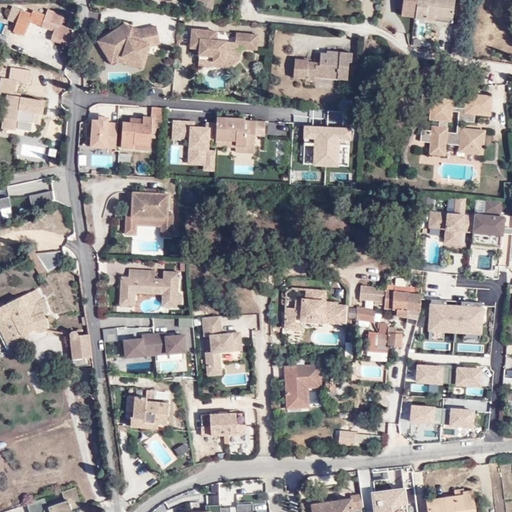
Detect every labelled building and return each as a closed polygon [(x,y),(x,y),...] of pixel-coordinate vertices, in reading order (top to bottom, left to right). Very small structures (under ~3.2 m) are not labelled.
[(215,10),(216,0),(198,0),(198,2),(210,8),(215,11),(215,10)] [(417,13),(416,19),(429,21),(430,14),(455,18),(457,0),(404,0),(403,11),(417,13)] [(54,45),(69,50),(75,33),(62,28),(66,19),(49,13),(48,16),(30,11),(28,17),(17,13),(9,35),(20,39),(24,28),(42,34),(42,32),(57,36),(54,45)] [(120,50),(140,58),(146,42),(159,37),(154,23),(139,28),(138,33),(131,30),(133,25),(130,20),(106,29),(110,40),(104,42),(110,54),(113,53),(120,50)] [(451,48),(451,24),(440,24),(440,48),(451,48)] [(139,28),(133,25),(131,30),(138,33),(139,28)] [(199,45),(198,52),(214,54),(213,59),(231,59),(239,47),(258,49),(259,34),(238,32),(237,38),(218,36),(219,30),(194,26),(192,44),(199,45)] [(110,40),(106,29),(100,32),(104,42),(110,40)] [(229,65),(243,57),(239,47),(231,59),(213,59),(214,54),(198,52),(197,61),(229,65)] [(314,74),(322,75),(341,76),(351,77),(352,60),(356,60),(356,50),(338,49),(338,51),(324,50),(324,60),(300,59),(299,78),(313,79),(314,74)] [(139,63),(140,58),(120,50),(113,53),(139,63)] [(340,84),(341,76),(322,75),(321,82),(340,84)] [(34,114),(45,115),(47,103),(17,100),(19,83),(2,81),(0,97),(0,103),(4,105),(2,127),(16,129),(17,123),(33,125),(34,114)] [(433,134),(488,138),(489,131),(466,130),(467,124),(476,124),(477,118),(494,119),(497,97),(468,95),(466,110),(455,109),(456,100),(434,99),(432,123),(441,123),(441,127),(433,127),(433,132),(433,134)] [(166,127),(167,106),(155,106),(154,113),(149,113),(149,118),(149,121),(149,125),(139,124),(139,121),(129,120),(127,145),(140,146),(140,141),(155,142),(156,127),(166,127)] [(218,144),(238,146),(240,140),(257,141),(257,146),(266,147),(267,124),(248,122),(247,119),(213,116),(212,125),(219,126),(218,144)] [(116,120),(90,120),(90,150),(116,151),(116,120)] [(423,144),(432,144),(433,134),(424,134),(423,144)] [(488,138),(433,134),(432,144),(431,156),(449,158),(450,146),(461,147),(460,154),(486,156),(488,138)] [(256,151),(257,146),(257,141),(240,140),(238,146),(239,150),(256,151)] [(41,157),(42,148),(22,145),(21,155),(41,157)] [(132,206),(131,211),(167,213),(167,208),(169,188),(158,188),(144,187),(133,186),(132,206)] [(31,207),(52,205),(51,192),(30,194),(31,207)] [(0,216),(13,215),(11,199),(0,200),(0,216)] [(484,212),(501,213),(502,202),(485,201),(484,212)] [(131,211),(132,206),(127,205),(125,229),(135,229),(136,219),(162,220),(161,231),(171,231),(172,208),(167,208),(167,213),(131,211)] [(470,215),(436,212),(435,227),(442,228),(441,241),(453,242),(454,230),(458,230),(468,231),(470,215)] [(503,238),(504,217),(472,216),(472,237),(503,238)] [(54,267),(50,265),(40,253),(38,250),(31,255),(46,273),(54,267)] [(63,259),(60,251),(40,253),(50,265),(63,259)] [(54,267),(82,283),(80,269),(63,259),(50,265),(54,267)] [(118,297),(120,300),(130,300),(133,298),(133,287),(160,289),(163,289),(163,302),(172,302),(175,300),(178,300),(179,290),(175,289),(177,267),(162,267),(161,275),(147,273),(148,266),(127,264),(127,272),(119,279),(118,297)] [(406,288),(407,280),(393,278),(391,286),(406,288)] [(416,282),(415,282),(407,280),(406,288),(415,289),(416,282)] [(360,293),(382,294),(383,285),(371,285),(371,282),(361,281),(360,293)] [(394,304),(405,306),(406,288),(391,286),(383,285),(382,294),(382,303),(394,304)] [(301,318),(342,320),(343,303),(333,303),(334,300),(323,299),(324,288),(307,286),(306,297),(301,296),(301,299),(295,299),(295,306),(285,306),(283,327),(297,328),(300,328),(301,318)] [(415,307),(444,311),(444,296),(433,295),(433,292),(415,289),(406,288),(405,306),(415,307)] [(29,304),(26,291),(0,303),(0,334),(7,349),(22,342),(21,336),(25,335),(23,329),(30,325),(33,330),(37,329),(40,328),(41,325),(36,312),(41,310),(37,300),(29,304)] [(53,308),(60,306),(56,291),(48,294),(53,308)] [(374,303),(356,301),(355,314),(374,315),(374,303)] [(415,313),(443,317),(444,311),(415,307),(415,313)] [(203,364),(217,363),(216,348),(238,347),(237,330),(218,331),(217,312),(200,314),(201,332),(207,332),(208,348),(202,348),(203,355),(198,355),(198,360),(203,360),(203,364)] [(378,320),(376,348),(388,349),(389,343),(401,344),(402,328),(397,328),(398,326),(388,325),(389,321),(378,320)] [(296,343),(297,328),(287,328),(286,343),(296,343)] [(72,366),(90,362),(86,332),(76,334),(75,329),(67,330),(72,366)] [(163,332),(152,334),(154,354),(184,351),(183,334),(164,336),(163,332)] [(154,354),(152,334),(141,335),(142,338),(123,340),(124,357),(154,354)] [(303,385),(308,385),(322,384),(321,362),(285,364),(288,406),(305,405),(303,385)] [(204,371),(217,370),(217,363),(203,364),(204,371)] [(416,386),(452,386),(452,367),(416,367),(416,386)] [(455,389),(481,389),(482,369),(455,368),(455,389)] [(29,372),(35,393),(44,390),(38,369),(29,372)] [(131,412),(131,419),(141,420),(141,424),(155,424),(163,424),(163,403),(142,403),(142,398),(132,398),(131,412)] [(195,412),(194,433),(239,435),(239,414),(195,412)] [(130,429),(155,430),(155,424),(141,424),(141,420),(131,419),(130,429)] [(370,443),(370,434),(354,435),(354,444),(370,443)] [(312,437),(290,437),(290,448),(312,448),(312,437)] [(178,457),(187,453),(183,445),(175,449),(178,457)] [(73,482),(59,487),(62,496),(45,503),(43,504),(41,505),(40,507),(40,508),(40,510),(41,511),(47,509),(48,509),(48,511),(63,511),(64,511),(70,510),(68,504),(78,501),(73,482)] [(453,491),(454,497),(463,496),(462,492),(462,489),(453,491)] [(372,511),(407,511),(406,490),(371,492),(372,511)] [(463,496),(454,497),(425,503),(426,511),(477,511),(474,491),(462,492),(463,496)] [(352,511),(351,506),(362,504),(361,492),(349,493),(350,496),(310,504),(309,500),(299,502),(300,511),(352,511)] [(252,511),(252,504),(218,506),(217,494),(206,495),(207,511),(211,511),(210,511),(252,511)] [(84,510),(94,511),(95,511),(95,509),(95,506),(93,503),(86,503),(84,510)]
